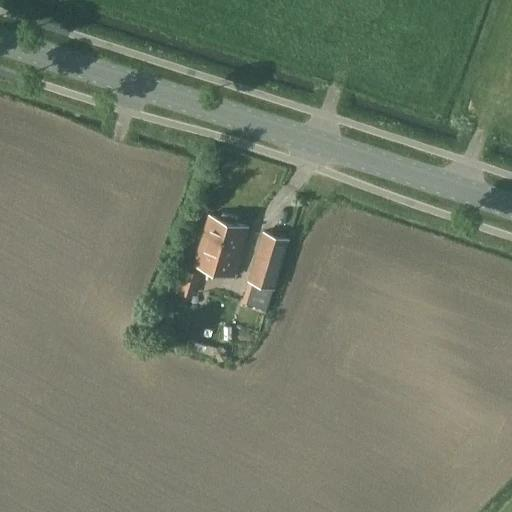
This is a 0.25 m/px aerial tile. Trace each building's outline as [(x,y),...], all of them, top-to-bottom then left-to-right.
[(234,277),(249,228),(208,215),(192,264),(234,277)] [(253,267),(248,282),(275,289),(288,245),(262,237),(256,258),(253,267)] [(248,282),(241,306),(248,308),(267,314),(275,289),(248,282)] [(159,321),(157,328),(166,331),(168,323),(159,321)] [(217,348),(213,352),(214,358),(218,361),(221,362),(224,361),(228,357),(228,350),(226,350),(223,347),(217,348)]
